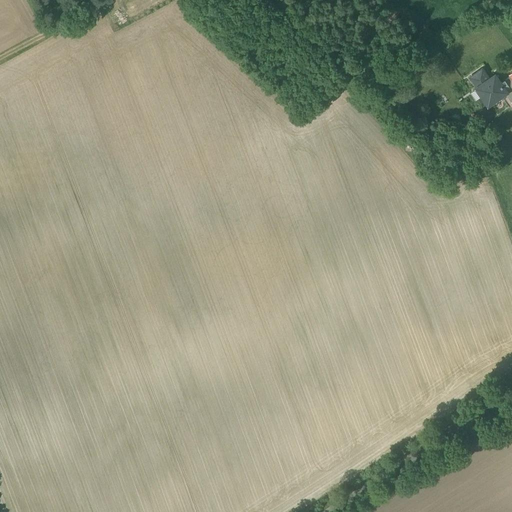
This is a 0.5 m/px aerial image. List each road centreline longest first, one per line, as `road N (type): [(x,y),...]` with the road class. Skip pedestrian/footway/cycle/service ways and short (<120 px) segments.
road 1 (unclassified): [(328,511),(511,396)]
road 2 (track): [(110,0),(0,58)]
